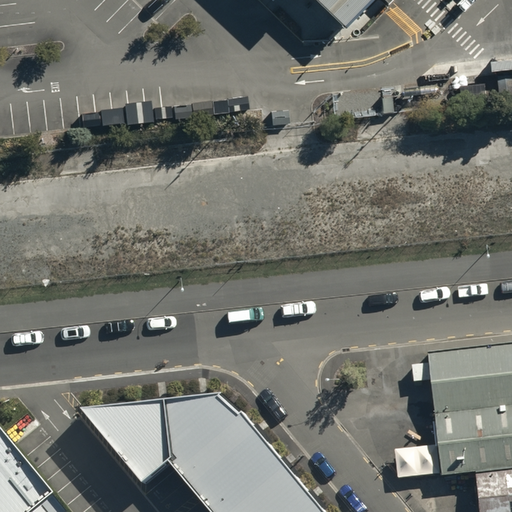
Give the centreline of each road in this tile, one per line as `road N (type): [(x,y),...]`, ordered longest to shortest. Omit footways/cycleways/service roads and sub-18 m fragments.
road 1 (unclassified): [(511,307),(243,336)]
road 2 (unclassified): [(0,365),(243,336)]
road 3 (unclassified): [(243,336),(385,511)]
